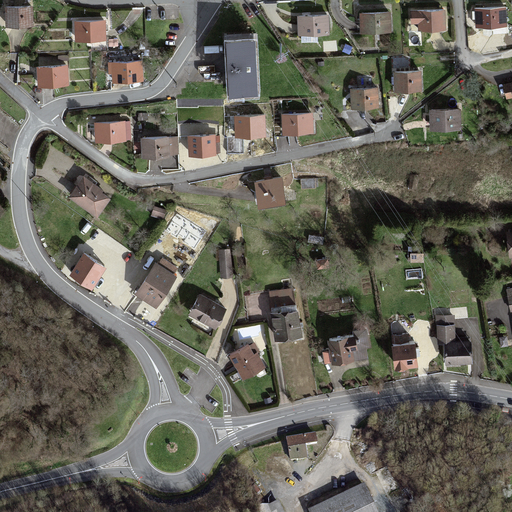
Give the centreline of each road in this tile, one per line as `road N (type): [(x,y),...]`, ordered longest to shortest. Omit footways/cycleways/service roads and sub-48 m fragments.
road 1 (residential): [(44,115),(140,179),(393,132)]
road 2 (secondary): [(511,398),(432,390),(270,419)]
road 3 (residential): [(44,115),(69,101),(155,89),(219,0)]
road 4 (residential): [(148,352),(50,277),(36,253)]
road 5 (residential): [(36,253),(19,200),(20,157),(44,115)]
